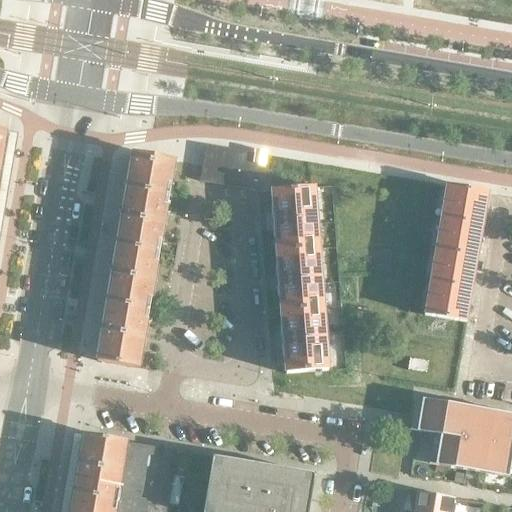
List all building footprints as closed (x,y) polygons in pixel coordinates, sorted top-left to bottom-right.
[(271,192),(269,157),(206,147),(204,160),(200,182),(261,192),(271,192)] [(168,196),(174,162),(132,155),(126,189),(168,196)] [(476,258),(487,194),(446,187),(435,251),(476,258)] [(318,249),(316,219),(314,188),(271,192),(276,253),(318,249)] [(158,254),(166,208),(168,196),(126,189),(116,246),(158,254)] [(149,311),(157,265),(158,254),(116,246),(106,304),(149,311)] [(323,309),(320,279),(318,249),(276,253),(280,312),(323,309)] [(465,323),(476,258),(435,251),(424,316),(465,323)] [(139,369),(147,322),(149,311),(106,304),(96,362),(139,369)] [(327,371),(325,339),(323,309),(280,312),(285,374),(327,371)] [(508,478),(511,455),(511,415),(422,401),(416,432),(440,437),(437,450),(438,450),(435,466),(439,466),(439,467),(508,478)] [(156,480),(160,456),(156,455),(157,449),(84,437),(79,465),(143,476),(143,477),(156,480)] [(187,478),(191,456),(177,454),(173,476),(187,478)] [(309,508),(310,504),(303,504),(305,493),(310,494),(313,480),(314,480),(314,476),(212,458),(203,511),(307,511),(308,508),(309,508)] [(145,511),(147,502),(152,503),(156,480),(143,477),(143,476),(79,465),(70,511),(145,511)] [(453,511),(456,500),(414,493),(410,511),(453,511)]
